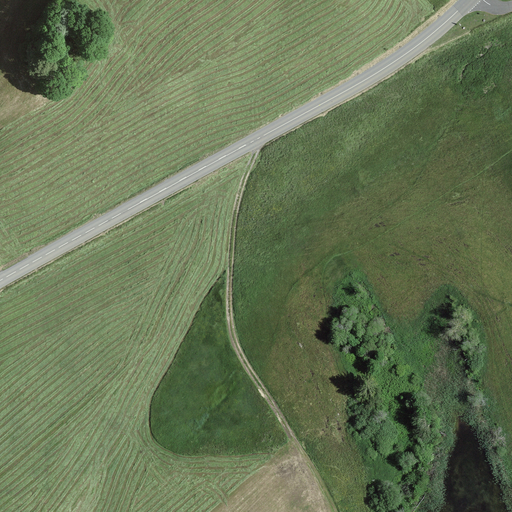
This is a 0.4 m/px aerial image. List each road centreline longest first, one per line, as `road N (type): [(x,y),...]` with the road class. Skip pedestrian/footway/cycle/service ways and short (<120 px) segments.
road 1 (secondary): [(0,279),(357,84),(469,0)]
road 2 (track): [(262,135),(235,208),(229,323),(242,361),(334,511)]
